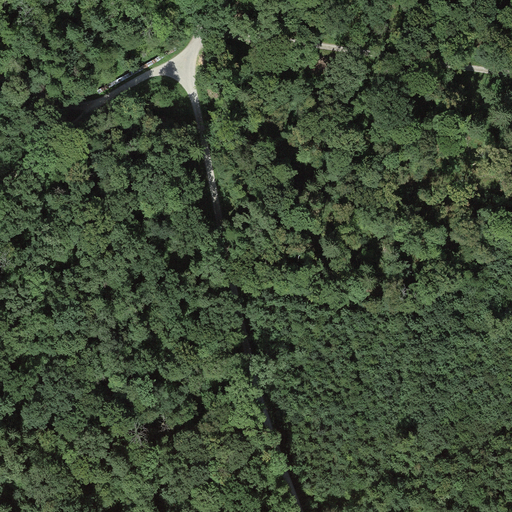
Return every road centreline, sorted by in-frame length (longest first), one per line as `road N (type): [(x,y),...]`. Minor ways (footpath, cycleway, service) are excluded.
road 1 (track): [(301,511),(250,356),(185,59)]
road 2 (track): [(203,28),(511,73)]
road 3 (track): [(0,77),(88,111),(185,59),(228,0)]
